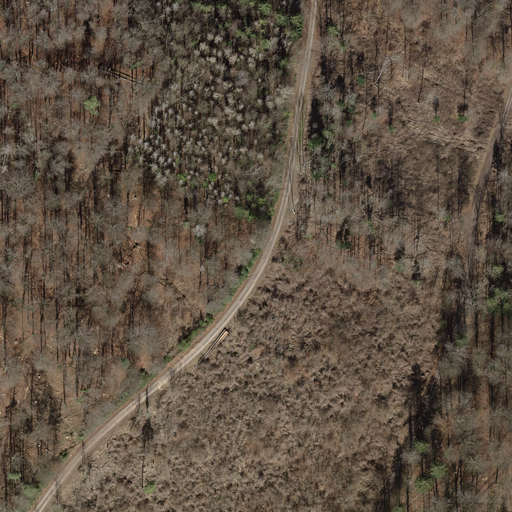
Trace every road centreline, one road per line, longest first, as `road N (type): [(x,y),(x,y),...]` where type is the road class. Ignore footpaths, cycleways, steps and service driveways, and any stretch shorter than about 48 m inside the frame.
road 1 (track): [(306,0),(279,216),(263,263),(239,301),(37,511)]
road 2 (track): [(511,89),(491,143),(442,353),(371,511)]
